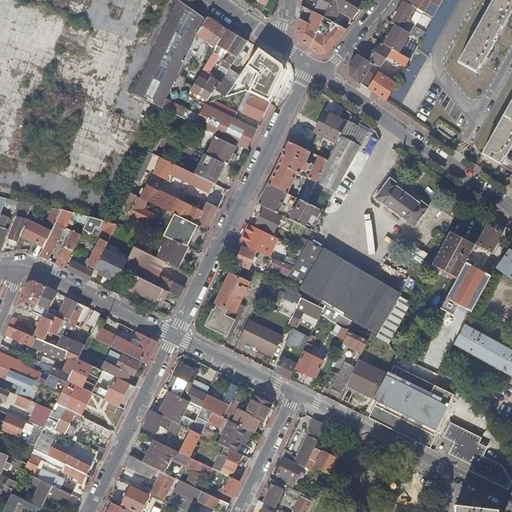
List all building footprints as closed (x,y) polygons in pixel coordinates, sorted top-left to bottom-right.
[(197,35),(206,18),(181,0),(178,0),(135,93),(163,108),(167,100),(170,92),(172,88),(175,81),(197,35)] [(331,0),(319,0),(317,5),(315,9),(314,12),(318,14),(324,17),(331,0)] [(342,0),(331,0),(324,17),(334,23),(340,10),(342,11),(345,13),(353,17),(357,8),(351,5),(342,0)] [(402,103),(459,0),(444,0),(391,97),(402,103)] [(402,0),(404,2),(414,7),(433,18),(442,0),(402,0)] [(511,0),(492,0),(458,62),(477,73),(511,10),(511,0)] [(301,5),(314,12),(315,9),(312,7),(302,2),(301,5)] [(414,7),(404,2),(392,23),(395,25),(402,29),(414,7)] [(312,26),(318,14),(314,12),(301,5),(296,33),(299,41),(309,48),(317,32),(314,31),(315,28),(312,26)] [(340,10),(334,23),(339,25),(345,13),(342,11),(340,10)] [(197,35),(215,48),(226,30),(208,17),(197,35)] [(334,23),(324,17),(319,27),(327,30),(322,36),(317,32),(309,48),(318,54),(326,53),(346,30),(339,25),(334,23)] [(398,53),(410,34),(402,29),(395,25),(384,45),(392,49),(398,53)] [(226,30),(215,48),(213,52),(218,55),(222,49),(227,52),(237,36),(226,30)] [(237,36),(227,52),(232,55),(227,62),(225,61),(222,66),(228,71),(229,69),(232,65),(233,63),(238,56),(242,51),(247,43),(237,36)] [(380,68),(387,57),(392,49),(384,45),(381,43),(369,62),(373,64),(380,68)] [(282,65),(259,49),(249,62),(260,69),(257,73),(261,76),(259,79),(266,83),(264,89),(259,86),(256,93),(260,95),(259,97),(269,102),(284,72),(282,65)] [(398,71),(402,73),(409,59),(398,53),(392,49),(387,57),(401,65),(398,71)] [(350,77),(367,89),(375,76),(368,71),(373,64),(369,62),(357,55),(349,65),(350,77)] [(243,58),(238,56),(233,63),(236,65),(237,66),(243,58)] [(210,58),(201,72),(207,75),(208,72),(215,61),(210,58)] [(223,72),(226,74),(227,73),(228,71),(222,66),(219,70),(223,72)] [(215,90),(224,98),(226,98),(227,95),(232,87),(240,76),(229,69),(228,71),(227,73),(226,74),(222,80),(217,87),(215,90)] [(201,72),(198,77),(207,82),(208,81),(212,74),(208,72),(207,75),(201,72)] [(207,82),(199,95),(208,100),(215,90),(217,87),(222,80),(226,74),(223,72),(214,85),(208,81),(207,82)] [(191,90),(190,91),(199,95),(207,82),(198,77),(191,90)] [(371,92),(386,102),(398,79),(396,77),(392,84),(381,77),(371,92)] [(175,81),(172,88),(187,96),(190,91),(191,90),(175,81)] [(227,95),(229,96),(240,93),(232,87),(227,95)] [(172,88),(170,92),(203,108),(205,104),(196,100),(187,96),(172,88)] [(251,95),(252,94),(248,92),(247,91),(238,110),(243,112),(251,95)] [(170,92),(167,100),(187,110),(199,116),(203,108),(170,92)] [(251,95),(243,112),(260,120),(268,104),(251,95)] [(511,99),(481,154),(501,165),(505,157),(511,144),(511,99)] [(167,100),(163,108),(183,119),(187,110),(167,100)] [(214,101),(205,104),(235,119),(238,113),(214,101)] [(199,116),(195,124),(246,149),(256,129),(235,119),(205,104),(203,108),(199,116)] [(187,110),(183,119),(195,124),(199,116),(187,110)] [(360,147),(368,133),(348,122),(340,136),(360,147)] [(293,133),(290,141),(306,149),(310,142),(293,133)] [(317,183),(335,192),(360,147),(340,136),(328,160),(317,183)] [(225,164),(227,165),(236,147),(216,137),(207,155),(225,164)] [(290,141),(279,164),(297,173),(299,174),(302,169),(306,171),(310,164),(305,162),(311,151),(306,149),(290,141)] [(123,190),(147,201),(178,214),(206,230),(218,207),(207,202),(202,212),(140,181),(153,154),(143,149),(123,190)] [(203,179),(215,184),(225,164),(207,155),(204,154),(195,174),(203,179)] [(309,179),(317,183),(328,160),(320,156),(309,179)] [(511,171),(511,161),(505,157),(501,165),(511,171)] [(195,174),(161,158),(153,174),(167,181),(171,174),(199,188),(203,179),(195,174)] [(279,164),(268,184),(287,193),(290,187),(294,189),(295,186),(292,185),(297,173),(279,164)] [(314,189),(317,183),(309,179),(306,184),(314,189)] [(388,181),(375,199),(414,228),(427,210),(426,206),(422,202),(418,203),(397,188),(396,184),(392,181),(388,181)] [(268,184),(259,204),(277,213),(286,197),(287,193),(268,184)] [(123,190),(119,199),(129,204),(125,213),(150,225),(155,216),(143,210),(147,201),(123,190)] [(287,193),(286,197),(297,202),(299,199),(287,193)] [(0,220),(2,216),(4,210),(7,203),(9,198),(0,196),(0,220)] [(19,202),(19,200),(9,198),(7,203),(4,210),(7,211),(8,204),(17,207),(19,202)] [(22,228),(23,228),(25,222),(26,220),(31,209),(32,203),(19,200),(19,202),(17,207),(21,209),(6,246),(14,249),(22,228)] [(290,220),(304,227),(315,207),(301,200),(290,220)] [(61,209),(53,207),(47,221),(55,224),(61,212),(61,209)] [(265,208),(257,225),(273,233),(282,216),(265,208)] [(309,229),(313,231),(325,212),(319,209),(309,229)] [(124,215),(114,210),(109,221),(111,222),(117,224),(120,225),(124,215)] [(188,221),(169,212),(167,218),(186,227),(188,221)] [(0,220),(0,249),(8,231),(5,229),(10,219),(2,216),(0,220)] [(90,216),(84,229),(92,233),(96,226),(104,230),(87,265),(95,269),(104,250),(117,224),(111,222),(109,221),(90,216)] [(23,228),(20,236),(43,247),(50,234),(51,232),(49,231),(26,220),(25,222),(23,228)] [(266,233),(250,225),(242,242),(258,249),(261,244),(266,233)] [(476,244),(492,253),(502,234),(487,225),(476,244)] [(450,233),(475,246),(476,244),(452,230),(450,233)] [(76,231),(59,266),(65,269),(82,234),(76,231)] [(266,233),(261,244),(270,248),(275,237),(266,233)] [(439,253),(464,267),(475,246),(450,233),(439,253)] [(43,247),(39,256),(48,261),(59,238),(50,234),(43,247)] [(189,247),(167,238),(159,254),(156,258),(166,263),(179,269),(189,247)] [(288,276),(285,282),(304,293),(326,306),(321,315),(342,328),(350,329),(370,333),(371,333),(377,337),(400,297),(308,242),(294,267),(293,267),(288,276)] [(475,246),(468,260),(484,269),(492,253),(476,244),(475,246)] [(257,252),(243,245),(235,263),(249,268),(257,252)] [(156,258),(134,247),(133,249),(127,261),(123,270),(133,275),(148,282),(169,292),(179,298),(184,288),(159,276),(162,271),(166,263),(156,258)] [(127,261),(104,250),(96,269),(102,272),(101,273),(111,278),(112,277),(118,280),(123,270),(127,261)] [(511,252),(509,250),(495,268),(511,280),(511,252)] [(438,255),(463,269),(464,267),(439,253),(438,255)] [(283,262),(293,267),(297,260),(286,256),(283,262)] [(268,267),(288,276),(293,267),(283,262),(272,258),(268,267)] [(461,302),(473,309),(492,274),(484,269),(468,260),(443,306),(455,312),(461,302)] [(71,262),(67,270),(89,281),(93,273),(71,262)] [(213,311),(205,327),(228,338),(236,321),(232,320),(249,283),(230,274),(216,304),(217,305),(214,311),(213,311)] [(148,282),(133,275),(127,289),(163,306),(169,292),(148,282)] [(43,317),(67,327),(69,322),(70,320),(63,317),(62,319),(57,317),(48,313),(49,310),(37,305),(46,287),(34,281),(27,284),(17,306),(40,316),(43,317)] [(301,295),(287,283),(285,288),(287,289),(285,294),(281,304),(277,312),(291,318),(301,299),(303,296),(301,295)] [(55,292),(46,287),(37,305),(49,310),(48,313),(57,317),(59,312),(48,307),(55,292)] [(281,304),(285,294),(280,292),(275,301),(281,304)] [(321,315),(303,296),(301,299),(291,318),(289,323),(297,327),(304,313),(318,320),(321,315)] [(70,320),(78,303),(68,298),(61,312),(64,314),(63,317),(70,320)] [(70,323),(77,326),(87,307),(80,304),(70,323)] [(95,327),(101,315),(95,311),(89,324),(95,327)] [(49,331),(62,336),(67,327),(43,317),(40,323),(39,328),(36,333),(34,338),(44,342),(49,331)] [(9,327),(26,334),(28,330),(27,326),(12,319),(9,327)] [(91,337),(95,339),(104,322),(99,319),(91,337)] [(241,340),(251,345),(260,326),(250,321),(241,340)] [(73,335),(77,326),(70,323),(66,332),(73,335)] [(453,344),(454,344),(465,325),(463,324),(453,344)] [(511,351),(465,325),(454,344),(511,377),(511,351)] [(260,326),(251,345),(273,356),(283,336),(260,326)] [(63,372),(71,375),(79,359),(80,357),(57,347),(44,342),(34,338),(26,334),(9,327),(5,335),(63,361),(65,356),(70,358),(65,367),(63,372)] [(370,333),(350,329),(349,331),(344,341),(343,344),(359,352),(362,353),(371,333),(370,333)] [(344,341),(349,331),(342,330),(338,338),(344,341)] [(102,343),(146,365),(158,342),(138,333),(132,344),(107,332),(102,343)] [(307,343),(309,339),(300,335),(298,334),(295,340),(306,345),(307,343)] [(57,347),(80,357),(82,353),(85,347),(62,337),(57,347)] [(289,337),(286,344),(303,352),(306,345),(295,340),(289,337)] [(306,345),(303,352),(304,352),(296,369),(315,378),(324,362),(308,354),(312,345),(307,343),(306,345)] [(105,372),(126,383),(131,375),(134,376),(139,365),(115,352),(105,372)] [(358,361),(362,353),(359,352),(344,363),(332,389),(342,394),(346,385),(348,382),(358,361)] [(0,353),(0,366),(6,369),(23,376),(39,383),(42,384),(43,385),(56,390),(59,383),(65,386),(68,382),(71,375),(63,372),(40,362),(38,366),(52,373),(48,382),(42,379),(44,375),(24,367),(25,364),(0,353)] [(80,357),(79,359),(84,362),(88,355),(82,353),(80,357)] [(41,357),(40,359),(39,361),(40,362),(63,372),(65,367),(41,357)] [(92,394),(124,410),(135,387),(126,383),(105,372),(86,363),(84,362),(79,359),(71,375),(68,382),(92,394)] [(282,359),(276,372),(290,379),(296,365),(282,359)] [(387,375),(358,361),(348,382),(346,385),(374,398),(387,375)] [(167,391),(169,392),(171,393),(189,401),(193,403),(201,407),(206,397),(189,389),(198,372),(180,364),(167,391)] [(0,366),(0,377),(19,386),(23,376),(6,369),(0,366)] [(407,431),(404,436),(416,442),(419,436),(430,442),(452,396),(396,368),(373,414),(407,431)] [(82,416),(92,394),(68,382),(65,386),(62,393),(56,404),(66,409),(82,416)] [(42,384),(39,383),(34,396),(37,397),(42,384)] [(247,386),(240,383),(238,387),(229,406),(236,409),(247,386)] [(20,391),(18,396),(25,399),(26,399),(35,403),(38,404),(53,411),(53,410),(56,404),(62,393),(56,390),(43,385),(42,384),(37,397),(34,396),(34,397),(20,391)] [(208,393),(206,397),(201,407),(212,413),(224,418),(229,407),(229,406),(238,387),(231,384),(223,400),(222,403),(208,396),(210,394),(208,393)] [(0,387),(0,402),(1,399),(6,401),(10,392),(0,387)] [(169,392),(158,414),(160,415),(171,393),(169,392)] [(171,393),(160,415),(178,424),(181,418),(182,418),(182,417),(182,416),(189,401),(171,393)] [(223,400),(210,394),(208,396),(222,403),(223,400)] [(25,399),(18,396),(15,404),(26,408),(27,406),(24,405),(26,399),(25,399)] [(224,418),(230,421),(247,430),(253,432),(259,421),(261,422),(263,423),(271,405),(254,397),(246,415),(238,411),(238,412),(229,407),(224,418)] [(38,426),(44,429),(45,426),(50,416),(53,411),(38,404),(30,423),(38,426)] [(56,404),(53,410),(60,413),(62,410),(64,412),(56,429),(65,434),(66,433),(72,436),(76,428),(69,425),(75,414),(65,410),(66,409),(56,404)] [(152,411),(144,428),(156,434),(156,433),(159,434),(160,432),(158,430),(160,425),(163,427),(168,429),(168,431),(177,435),(181,425),(178,424),(160,415),(158,414),(152,411)] [(26,421),(9,414),(2,430),(20,437),(26,421)] [(50,416),(45,426),(52,430),(57,419),(50,416)] [(102,435),(105,428),(84,418),(81,424),(102,435)] [(191,430),(201,435),(205,429),(207,423),(197,418),(191,430)] [(315,448),(326,425),(314,419),(308,430),(309,435),(295,463),(303,466),(305,468),(315,448)] [(230,421),(219,444),(232,450),(236,452),(247,430),(230,421)] [(472,470),(507,487),(510,480),(503,467),(483,457),(487,449),(478,444),(481,439),(453,425),(447,436),(458,442),(453,453),(475,464),(472,470)] [(29,444),(35,447),(42,433),(44,429),(38,426),(29,444)] [(180,453),(190,458),(201,435),(191,430),(181,451),(180,453)] [(45,454),(87,475),(91,467),(72,458),(74,455),(69,452),(68,455),(53,448),(56,440),(42,433),(35,447),(34,449),(35,449),(45,454)] [(147,464),(157,469),(165,473),(176,450),(158,442),(147,464)] [(199,443),(193,457),(199,460),(206,447),(199,443)] [(305,468),(314,472),(316,467),(331,474),(339,460),(315,448),(305,468)] [(45,454),(35,449),(33,453),(43,458),(45,454)] [(236,452),(232,450),(223,468),(233,473),(242,455),(236,452)] [(291,454),(283,450),(281,456),(286,458),(289,459),(291,454)] [(0,474),(3,468),(8,470),(11,465),(5,462),(8,456),(0,453),(0,474)] [(24,472),(33,476),(33,477),(41,460),(60,470),(61,468),(64,469),(63,472),(78,480),(77,483),(82,485),(87,475),(45,454),(43,458),(33,453),(24,472)] [(130,456),(124,467),(151,480),(152,479),(157,469),(147,464),(131,456),(130,456)] [(193,470),(186,484),(195,488),(202,474),(203,474),(204,473),(211,476),(214,469),(190,458),(186,467),(193,470)] [(303,466),(295,463),(289,459),(286,458),(277,475),(283,478),(294,484),(303,466)] [(151,480),(146,492),(151,494),(151,493),(160,476),(173,482),(175,479),(165,473),(157,469),(152,479),(151,480)] [(368,470),(359,476),(361,486),(371,491),(380,485),(378,475),(368,470)] [(11,480),(17,482),(21,474),(14,472),(11,480)] [(0,496),(3,498),(7,490),(8,491),(9,488),(14,490),(17,482),(11,480),(0,475),(0,496)] [(30,503),(42,509),(48,496),(67,505),(72,495),(38,479),(33,477),(33,476),(30,483),(38,487),(30,503)] [(151,493),(151,494),(164,501),(173,482),(160,476),(151,493)] [(223,494),(232,498),(240,482),(231,478),(226,489),(223,488),(220,486),(218,490),(224,493),(223,494)] [(293,487),(294,484),(283,478),(282,481),(293,487)] [(179,481),(174,490),(198,502),(203,504),(214,510),(216,506),(226,510),(229,504),(195,488),(186,484),(179,481)] [(263,503),(270,506),(278,510),(279,508),(275,506),(283,490),(272,485),(263,503)] [(132,487),(122,506),(133,511),(141,511),(149,496),(132,487)] [(297,499),(300,493),(288,487),(285,493),(297,499)] [(2,511),(21,511),(24,506),(37,511),(44,511),(46,510),(42,509),(30,503),(11,494),(2,511)] [(294,511),(306,511),(313,500),(304,495),(294,511)] [(172,496),(168,503),(187,511),(198,511),(200,509),(172,496)] [(309,511),(316,501),(313,500),(306,511),(309,511)] [(262,511),(270,511),(268,511),(270,506),(263,503),(259,501),(256,506),(262,509),(264,509),(262,511)] [(130,511),(112,503),(107,511),(130,511)]
